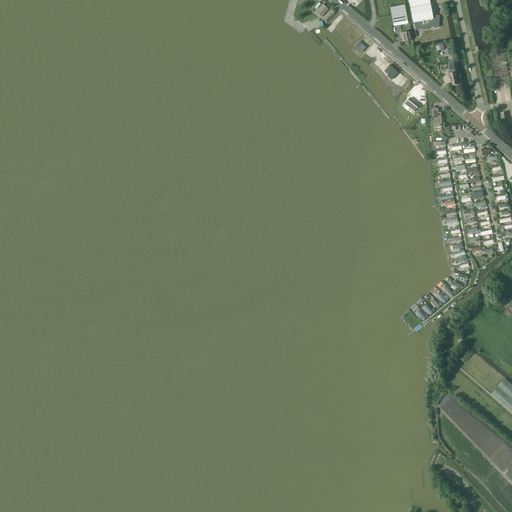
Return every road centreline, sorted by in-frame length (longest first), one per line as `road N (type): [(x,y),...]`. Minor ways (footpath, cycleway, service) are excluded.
road 1 (tertiary): [(473,120),(335,0)]
road 2 (residential): [(473,120),(480,100),(457,0)]
